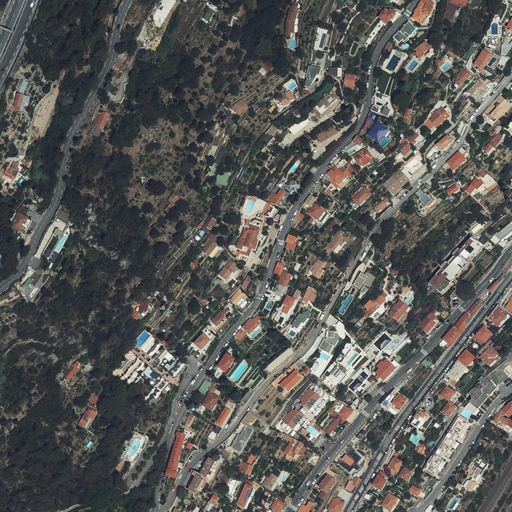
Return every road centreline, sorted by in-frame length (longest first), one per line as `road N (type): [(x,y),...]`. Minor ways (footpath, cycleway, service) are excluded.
road 1 (tertiary): [(155,509),(183,406),(258,300),(286,221),(362,119),(376,53),(414,0)]
road 2 (residential): [(155,509),(167,505),(189,464),(264,384),(309,345),(378,226),(511,73)]
road 3 (primary): [(288,511),(335,447),(511,248)]
road 4 (secondary): [(0,288),(21,267),(56,198),(63,155),(107,68),(126,0)]
road 5 (primary): [(511,275),(396,427),(347,511)]
road 6 (residential): [(511,388),(417,511)]
